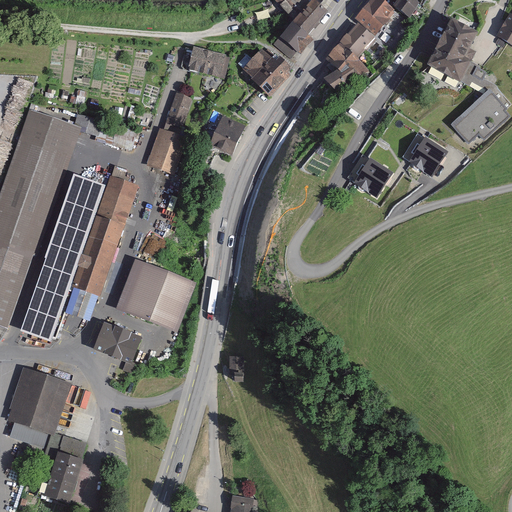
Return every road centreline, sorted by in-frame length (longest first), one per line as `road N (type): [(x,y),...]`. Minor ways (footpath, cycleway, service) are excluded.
road 1 (unclassified): [(442,0),(295,245),(296,259),(304,269),(332,268),(392,222),(511,187)]
road 2 (primary): [(357,0),(301,77),(241,185),(196,394)]
road 3 (residential): [(0,353),(77,355),(113,402),(196,394)]
road 4 (track): [(206,354),(296,511)]
road 5 (primary): [(196,394),(160,511)]
